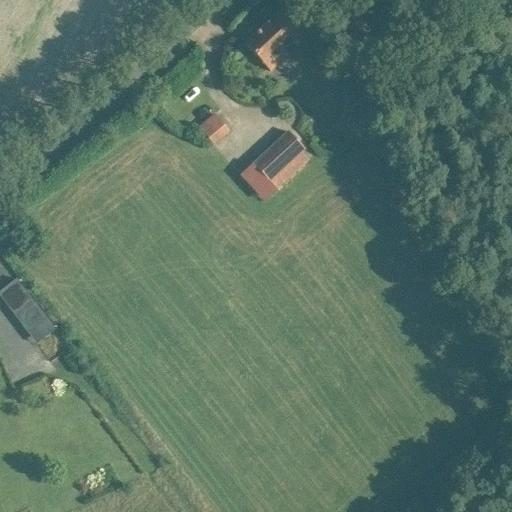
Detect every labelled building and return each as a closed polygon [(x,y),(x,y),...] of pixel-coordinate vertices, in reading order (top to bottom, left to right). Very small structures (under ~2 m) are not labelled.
[(284,7),(244,44),(270,72),(286,57),(281,52),(305,30),(284,7)] [(337,39),(333,43),(342,55),(365,35),(349,16),(331,30),(337,36),(335,37),(337,39)] [(215,115),(199,128),(213,145),(229,132),(215,115)] [(305,149),(288,132),(253,165),(277,190),(308,161),(301,153),(305,149)] [(33,301),(15,316),(28,333),(38,326),(46,337),(55,330),(33,301)]
